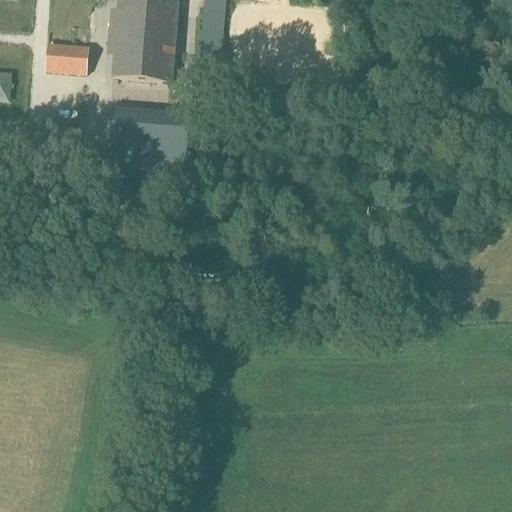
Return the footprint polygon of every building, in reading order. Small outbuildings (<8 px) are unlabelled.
[(119,1),(117,15),(153,18),(154,11),(178,13),(178,6),(162,5),(136,3),(119,1)] [(225,3),(223,2),(203,1),(196,89),(229,92),(232,58),(221,57),(225,3)] [(151,40),(150,54),(174,56),(178,13),(154,11),(153,18),(151,40)] [(95,15),(52,13),(50,41),(94,42),(95,15)] [(117,15),(115,37),(151,40),(153,18),(117,15)] [(115,37),(113,59),(114,59),(150,62),(150,54),(151,40),(115,37)] [(49,47),(46,75),(86,79),(88,51),(49,47)] [(150,62),(148,84),(172,86),(174,56),(150,54),(150,62)] [(114,59),(112,81),(148,84),(150,62),(114,59)] [(157,124),(158,108),(118,108),(118,124),(157,124)] [(123,148),(122,174),(155,176),(156,149),(123,148)]
